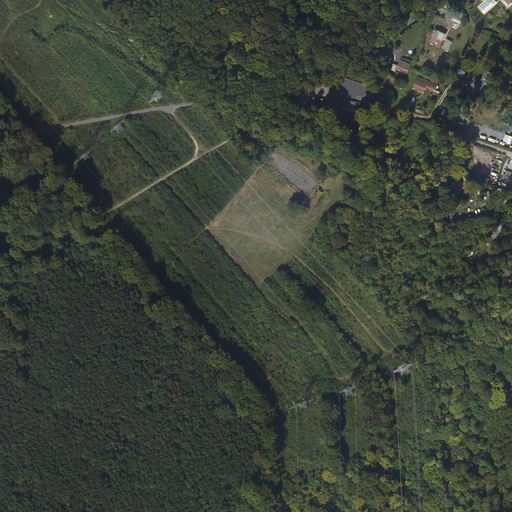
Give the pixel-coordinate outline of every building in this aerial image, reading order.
[(440,49),(446,34),(434,29),(430,41),(437,43),(435,47),(440,49)] [(448,51),(452,42),(446,39),(442,48),(448,51)] [(390,70),(406,76),(412,62),(401,57),(397,66),(393,64),(390,70)] [(438,84),(418,76),(413,88),(424,92),(425,89),(434,92),(438,84)] [(346,112),(355,114),(357,102),(348,101),(346,112)] [(446,114),(450,106),(444,103),(440,112),(446,114)] [(511,149),(511,136),(499,132),(495,144),(511,149)] [(501,182),(511,184),(511,177),(511,176),(503,175),(501,182)] [(465,191),(461,183),(457,184),(455,180),(449,183),(454,195),(465,191)] [(495,240),(507,236),(503,225),(492,229),(495,240)]
